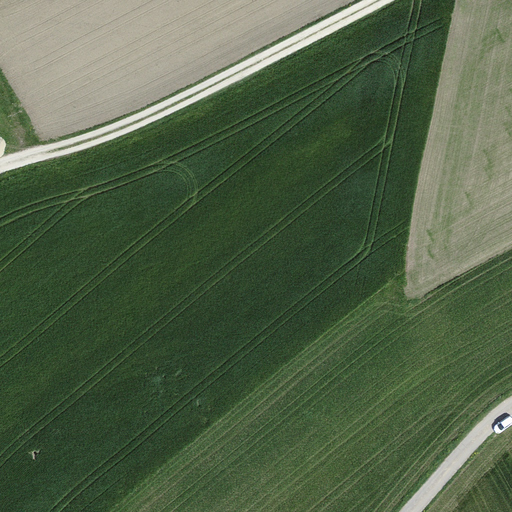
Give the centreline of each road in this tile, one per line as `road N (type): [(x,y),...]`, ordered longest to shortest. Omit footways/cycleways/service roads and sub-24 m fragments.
road 1 (track): [(377,0),(102,138),(0,167)]
road 2 (track): [(511,406),(470,441),(412,511)]
